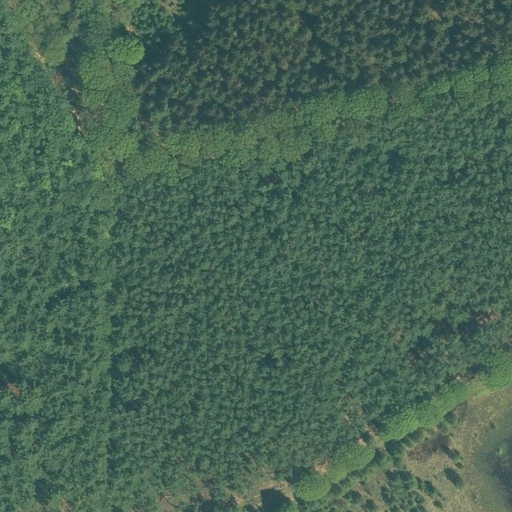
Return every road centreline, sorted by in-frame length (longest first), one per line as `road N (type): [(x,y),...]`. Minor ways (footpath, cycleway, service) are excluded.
road 1 (track): [(109,174),(511,73)]
road 2 (track): [(109,511),(109,174)]
road 3 (track): [(228,511),(306,481),(511,361)]
road 4 (track): [(0,8),(90,157),(109,174)]
